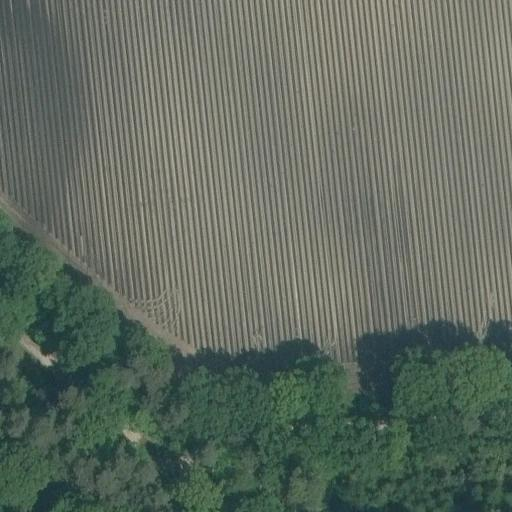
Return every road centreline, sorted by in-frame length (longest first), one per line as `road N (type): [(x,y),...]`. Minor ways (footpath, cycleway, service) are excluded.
road 1 (track): [(236,422),(511,397)]
road 2 (track): [(105,418),(0,322)]
